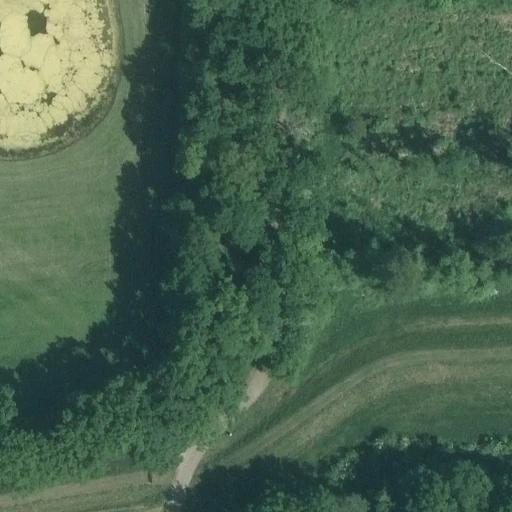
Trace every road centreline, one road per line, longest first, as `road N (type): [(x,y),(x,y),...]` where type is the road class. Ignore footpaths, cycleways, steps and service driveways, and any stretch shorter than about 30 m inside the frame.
road 1 (unclassified): [(282,0),(270,359),(259,386),(198,447),(172,511)]
road 2 (track): [(198,447),(153,409),(0,443)]
